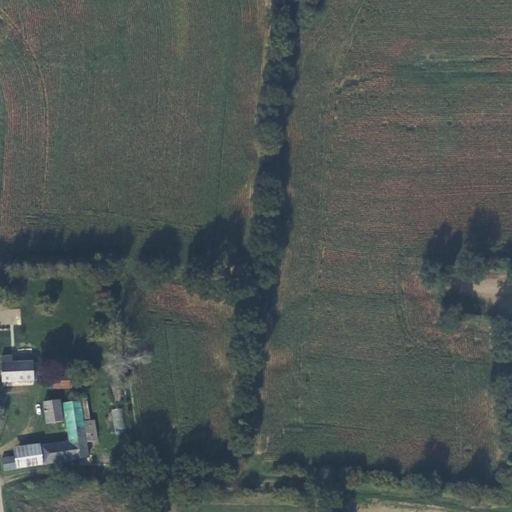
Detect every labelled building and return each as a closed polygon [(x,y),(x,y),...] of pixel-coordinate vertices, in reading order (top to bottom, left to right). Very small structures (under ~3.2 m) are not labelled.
[(0,353),(0,379),(32,378),(31,360),(10,360),(9,354),(0,353)] [(60,370),(39,370),(39,385),(60,385),(60,370)] [(42,398),(43,420),(62,418),(60,397),(42,398)] [(85,440),(98,438),(96,418),(92,419),(90,398),(64,401),(67,440),(68,456),(86,454),(85,440)] [(122,409),(112,409),(113,429),(123,429),(122,409)] [(40,458),(68,456),(67,440),(39,442),(40,458)] [(14,461),(40,458),(39,442),(12,445),(13,451),(14,461)] [(14,461),(13,451),(0,452),(2,464),(14,462),(14,461)]
